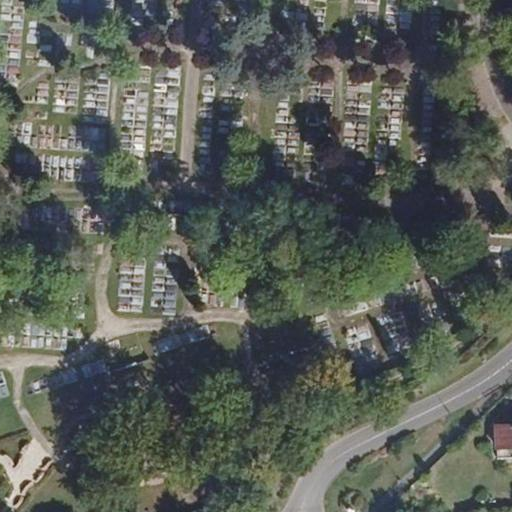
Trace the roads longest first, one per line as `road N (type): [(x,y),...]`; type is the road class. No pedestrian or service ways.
road 1 (residential): [(511,310),(451,363),(337,426),(293,466),(266,511)]
road 2 (tertiary): [(511,356),(346,449),(324,466),(301,511)]
